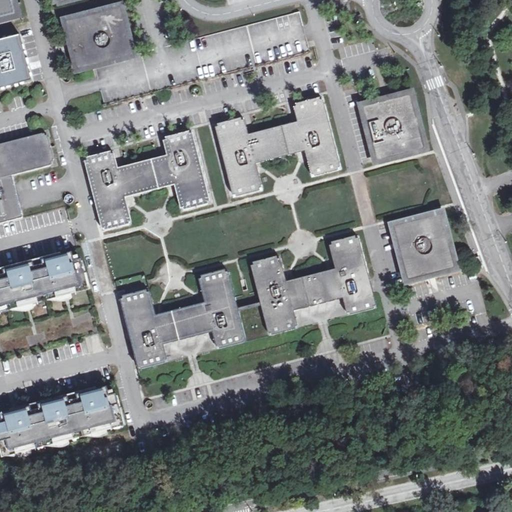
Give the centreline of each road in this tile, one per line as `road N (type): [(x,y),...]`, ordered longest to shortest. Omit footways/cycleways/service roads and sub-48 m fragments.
road 1 (tertiary): [(511,287),(415,31)]
road 2 (tertiary): [(511,470),(332,511)]
